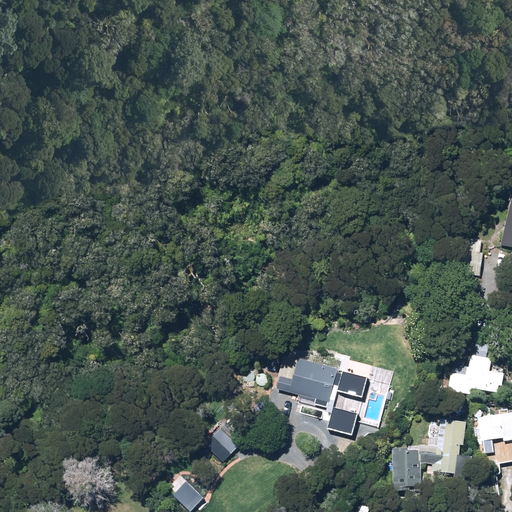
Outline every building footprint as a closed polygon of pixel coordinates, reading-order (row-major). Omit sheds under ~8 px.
[(511,251),(511,202),(500,249),(511,251)] [(461,276),(481,279),(484,256),(464,254),(461,276)] [(316,357),(313,354),(309,355),(308,359),(311,362),(315,361),(316,357)] [(472,393),(499,398),(500,390),(503,391),(505,379),(489,377),(492,361),(473,358),(472,362),(471,361),(469,370),(468,369),(466,379),(449,376),(446,394),(471,398),(472,393)] [(366,378),(302,362),(301,367),(288,364),(285,374),(280,373),(278,380),(283,381),(280,392),(325,404),(320,425),(352,433),(356,414),(335,409),(339,393),(361,399),(366,378)] [(511,442),(511,417),(479,421),(480,429),(475,430),(475,439),(481,439),(481,445),(484,445),(485,455),(494,454),(493,444),(511,442)] [(430,429),(417,423),(413,433),(426,438),(430,429)] [(408,451),(392,451),(393,463),(390,462),(390,468),(393,467),(395,497),(411,497),(410,493),(423,492),(421,468),(427,467),(433,468),(432,476),(455,479),(455,484),(470,486),(473,462),(459,460),(461,449),(464,449),(467,427),(441,424),(438,449),(430,449),(419,449),(419,446),(408,446),(408,451)] [(218,430),(204,443),(222,462),(236,448),(218,430)] [(181,477),(169,488),(192,511),(203,499),(181,477)]
